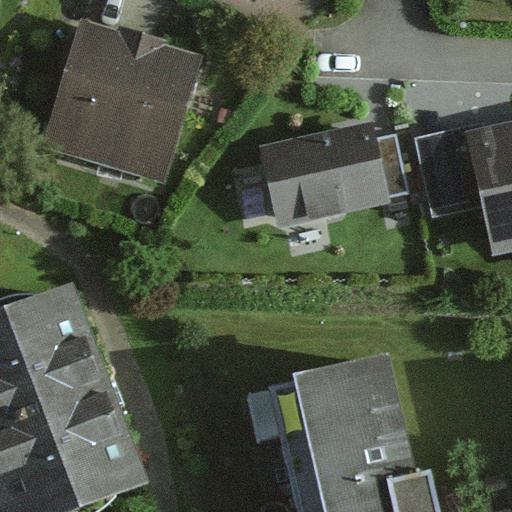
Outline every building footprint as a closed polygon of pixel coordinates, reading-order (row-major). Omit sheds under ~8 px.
[(0,0),(0,36),(9,0),(0,0)] [(58,160),(179,193),(213,73),(91,40),(58,160)] [(280,158),(301,239),(407,211),(386,130),(280,158)] [(511,136),(494,140),(511,223),(511,136)] [(65,306),(0,334),(0,500),(5,511),(86,511),(145,486),(65,306)] [(442,511),(410,377),(287,406),(312,511),(442,511)]
